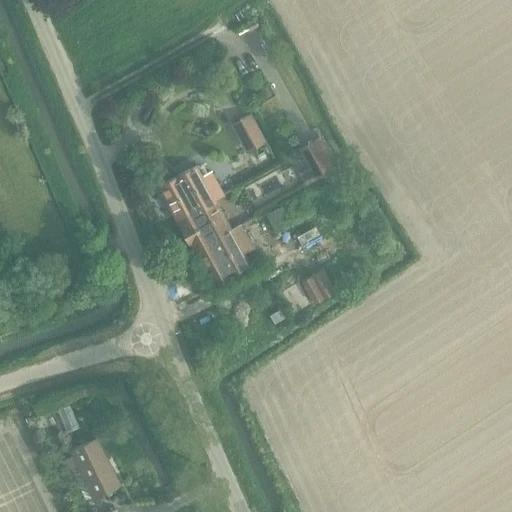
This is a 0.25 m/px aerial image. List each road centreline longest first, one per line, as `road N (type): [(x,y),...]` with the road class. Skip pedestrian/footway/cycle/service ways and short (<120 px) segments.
road 1 (unclassified): [(165,335),(31,0)]
road 2 (unclassified): [(240,511),(165,335)]
road 3 (unclassified): [(0,387),(165,335)]
